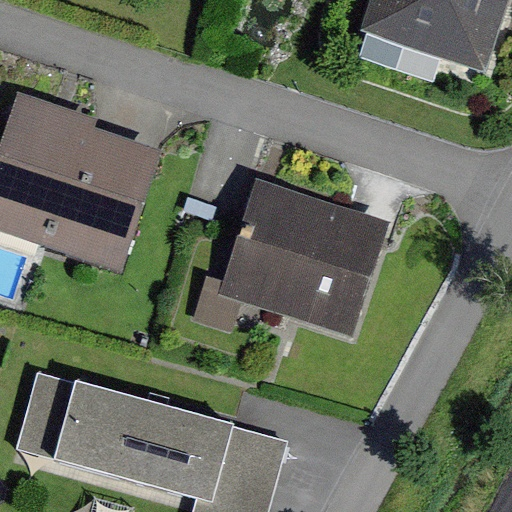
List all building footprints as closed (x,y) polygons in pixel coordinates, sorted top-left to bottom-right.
[(511,8),(511,0),(386,0),(374,33),(489,74),(511,8)] [(174,144),(37,98),(0,207),(0,230),(130,274),(174,144)] [(393,223),(270,185),(237,292),(360,330),(393,223)] [(50,372),(29,449),(208,499),(225,503),(247,427),(50,372)] [(281,511),(301,442),(247,427),(225,503),(208,499),(203,511),(281,511)]
